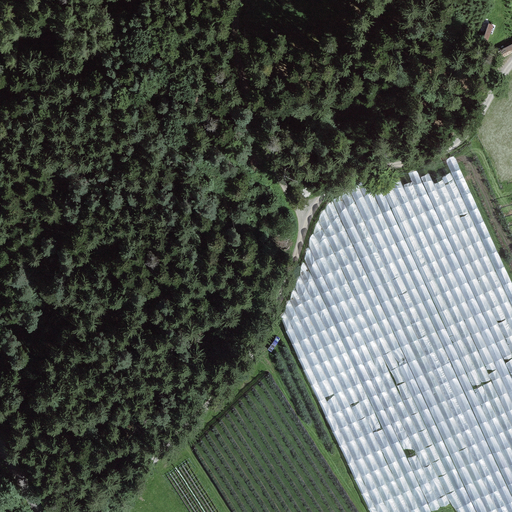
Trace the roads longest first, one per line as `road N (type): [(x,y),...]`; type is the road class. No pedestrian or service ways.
road 1 (track): [(511,60),(449,149),(401,168),(356,171),(323,190),(284,297),(244,361),(113,511)]
road 2 (track): [(308,216),(243,85),(237,0)]
